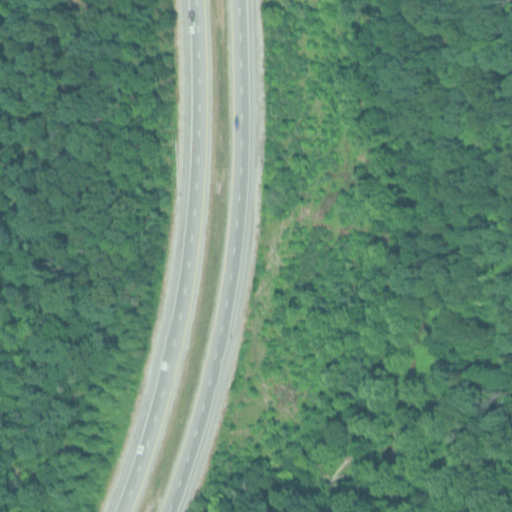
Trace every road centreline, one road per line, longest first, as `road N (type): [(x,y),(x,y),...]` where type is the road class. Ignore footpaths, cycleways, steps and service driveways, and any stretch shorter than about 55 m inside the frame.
road 1 (motorway): [(190,0),(197,262),(153,426),(115,511)]
road 2 (motorway): [(179,511),(202,459),(247,250),(245,0)]
